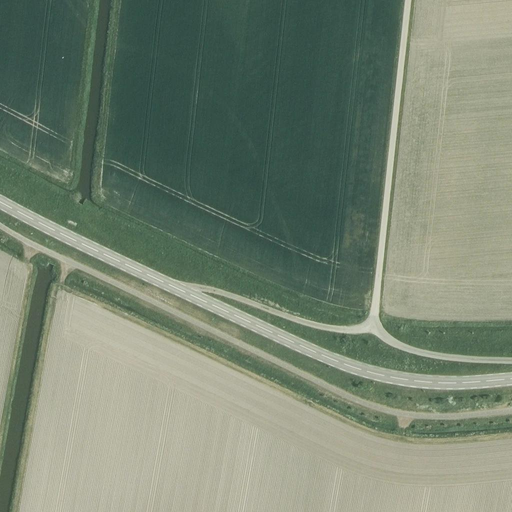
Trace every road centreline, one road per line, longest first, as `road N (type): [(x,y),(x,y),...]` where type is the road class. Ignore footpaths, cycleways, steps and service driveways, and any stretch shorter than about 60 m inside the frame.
road 1 (secondary): [(178,290),(355,369),(440,383),(511,379)]
road 2 (unclassified): [(372,320),(408,0)]
road 3 (unclassified): [(372,320),(336,330),(208,288),(178,290)]
road 4 (secondary): [(0,201),(178,290)]
road 5 (unclassified): [(511,361),(415,352),(378,332),(372,320)]
